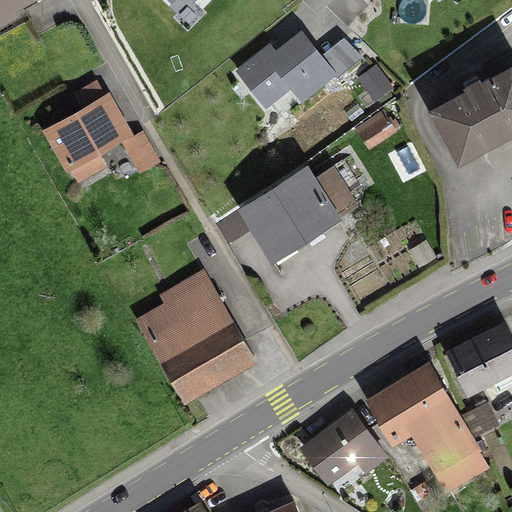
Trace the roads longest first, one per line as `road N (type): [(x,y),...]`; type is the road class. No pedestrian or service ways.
road 1 (primary): [(511,276),(292,397)]
road 2 (residential): [(212,251),(292,397)]
road 3 (primary): [(226,437),(108,511)]
road 4 (residential): [(81,0),(147,118)]
road 5 (residential): [(226,437),(327,511)]
